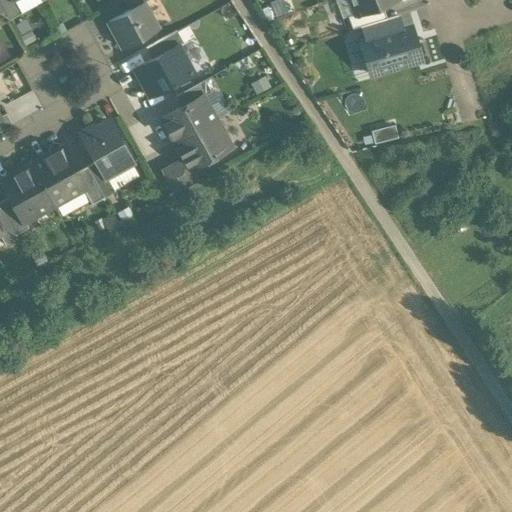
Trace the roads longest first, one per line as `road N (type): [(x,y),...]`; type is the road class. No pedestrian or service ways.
road 1 (residential): [(56,111),(33,66),(79,36),(105,80)]
road 2 (residential): [(437,0),(466,120)]
